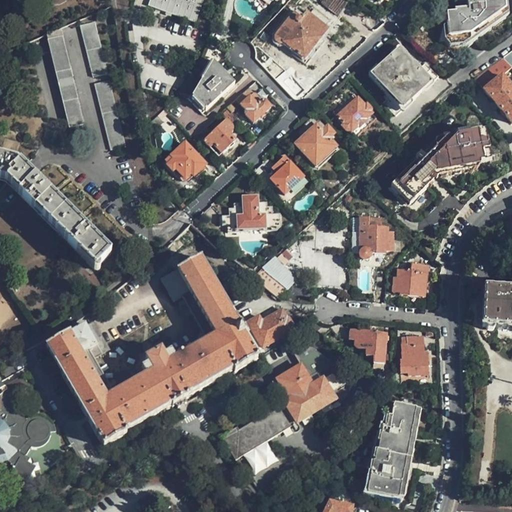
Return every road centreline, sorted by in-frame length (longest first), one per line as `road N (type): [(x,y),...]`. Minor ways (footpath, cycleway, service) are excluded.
road 1 (residential): [(511,200),(477,224),(456,268),(456,456),(445,511)]
road 2 (residential): [(152,228),(130,214),(108,180),(53,154),(0,200)]
road 3 (residential): [(294,114),(418,0)]
road 4 (unknown): [(477,224),(458,211),(420,223),(407,212),(444,178),(461,174)]
road 5 (residential): [(190,211),(294,114)]
